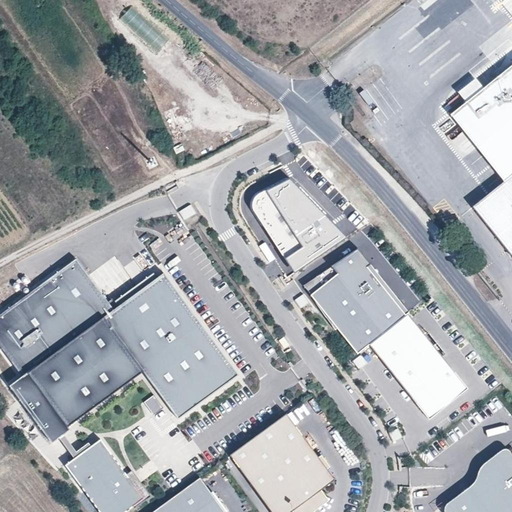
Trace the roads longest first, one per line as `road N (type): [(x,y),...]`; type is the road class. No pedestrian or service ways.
road 1 (residential): [(374,511),(378,467),(366,432),(229,235),(215,197),(233,168),(312,120)]
road 2 (track): [(303,111),(0,263)]
road 3 (tertiary): [(511,348),(396,204),(312,120)]
road 4 (unknown): [(477,0),(312,120)]
road 5 (tertiary): [(312,120),(163,0)]
